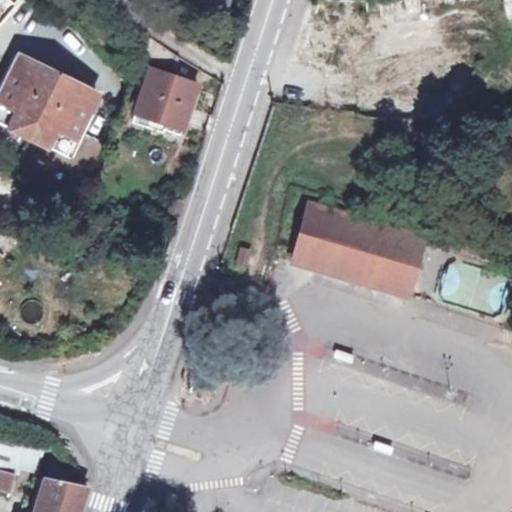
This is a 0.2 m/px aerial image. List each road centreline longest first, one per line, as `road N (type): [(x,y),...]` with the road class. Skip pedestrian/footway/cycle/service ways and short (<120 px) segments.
road 1 (secondary): [(279,0),(134,435)]
road 2 (secondary): [(0,387),(134,435)]
